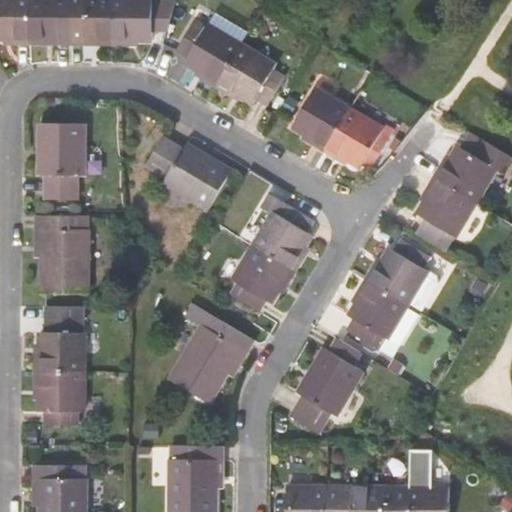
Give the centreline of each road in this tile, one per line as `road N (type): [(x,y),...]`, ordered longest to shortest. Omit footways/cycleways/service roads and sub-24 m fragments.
road 1 (residential): [(356,217),(126,84),(30,80),(8,91),(0,511)]
road 2 (residential): [(245,511),(245,415),(257,375),(356,217)]
